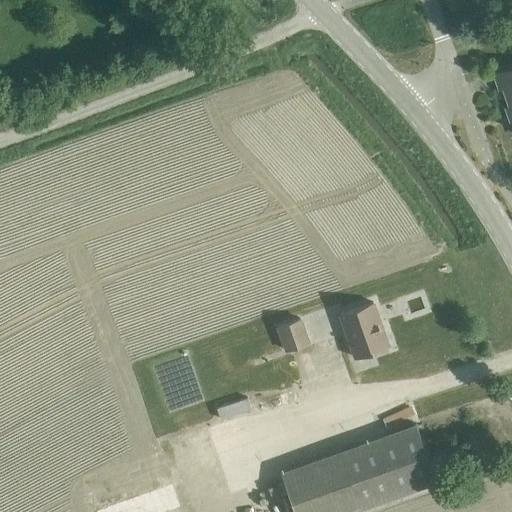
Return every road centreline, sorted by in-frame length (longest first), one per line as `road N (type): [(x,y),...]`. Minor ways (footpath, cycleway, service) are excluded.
road 1 (unclassified): [(320,14),(229,58),(0,143)]
road 2 (secondary): [(511,250),(417,114)]
road 3 (secondary): [(417,114),(320,14)]
road 4 (residential): [(417,114),(456,82),(428,0)]
